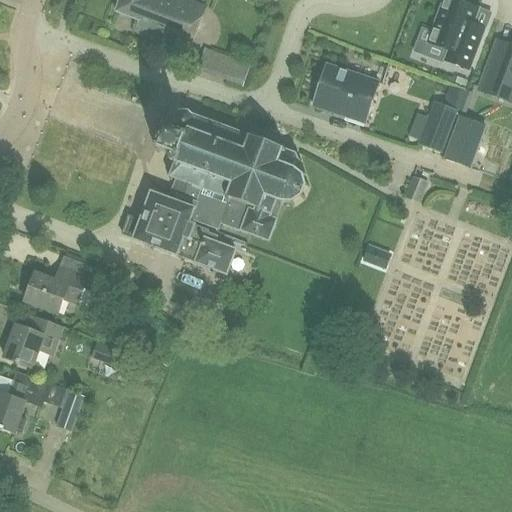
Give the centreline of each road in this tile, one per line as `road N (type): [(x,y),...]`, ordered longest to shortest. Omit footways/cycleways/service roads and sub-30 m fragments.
road 1 (residential): [(268,111),(25,30)]
road 2 (residential): [(468,176),(268,111)]
road 3 (residential): [(268,111),(307,8),(376,0)]
road 4 (tertiary): [(0,140),(27,106),(25,30)]
